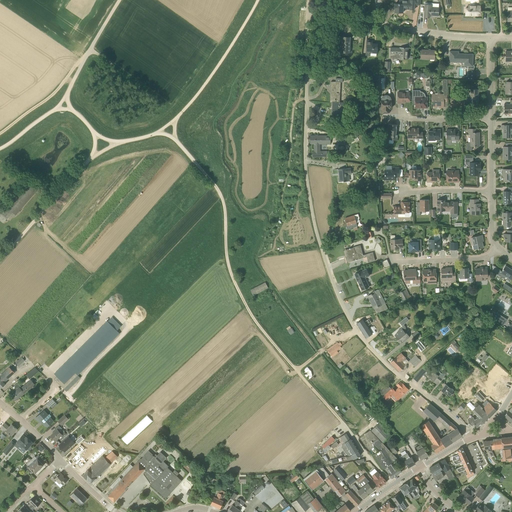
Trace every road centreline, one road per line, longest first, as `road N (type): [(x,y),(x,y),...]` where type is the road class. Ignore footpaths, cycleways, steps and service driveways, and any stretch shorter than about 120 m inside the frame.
road 1 (residential): [(470,438),(370,348),(335,288),(306,172),(308,0)]
road 2 (track): [(223,199),(230,273),(253,319),(342,421)]
road 3 (residential): [(511,258),(491,238),(491,37)]
road 4 (residential): [(491,37),(412,30),(316,0)]
road 5 (track): [(116,142),(84,165),(0,260)]
road 6 (track): [(167,129),(257,0)]
